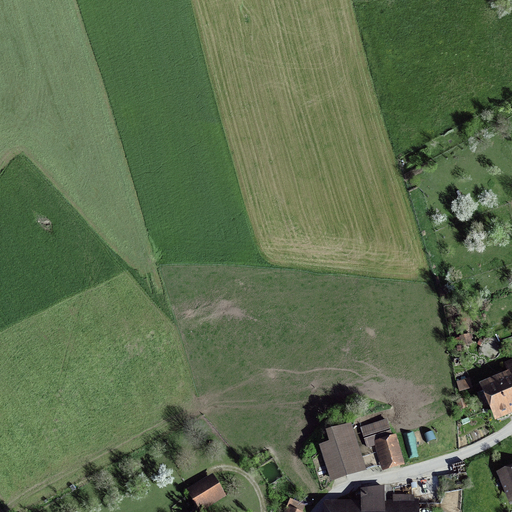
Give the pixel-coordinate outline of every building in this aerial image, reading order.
[(511,364),(506,367),(511,377),(486,388),(497,414),(511,407),(511,364)] [(469,379),(457,383),(460,391),(471,388),(469,379)] [(400,461),(387,421),(361,429),(367,448),(379,444),(385,465),(400,461)] [(333,479),(361,470),(347,427),(332,432),(335,442),(322,446),(333,479)] [(511,470),(503,474),(511,495),(511,470)] [(467,473),(438,478),(441,493),(469,488),(467,473)] [(199,507),(221,493),(213,480),(191,494),(199,507)] [(415,511),(416,509),(384,509),(384,488),(373,488),(361,491),(362,506),(331,507),(330,511),(415,511)] [(301,511),(304,506),(291,501),(285,511),(301,511)]
